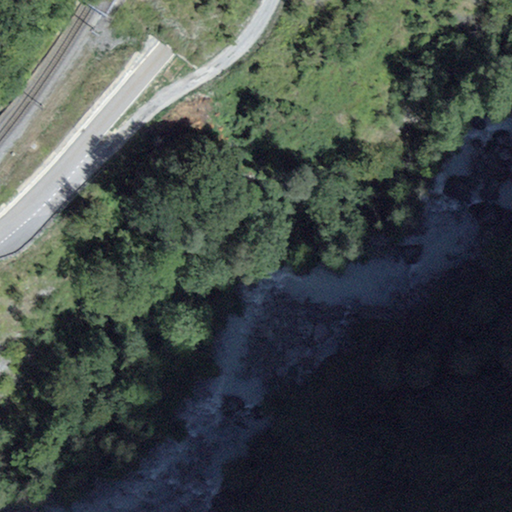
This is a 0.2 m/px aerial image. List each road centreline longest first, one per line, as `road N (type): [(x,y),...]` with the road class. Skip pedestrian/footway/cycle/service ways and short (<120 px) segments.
road 1 (tertiary): [(209,0),(0,230)]
road 2 (track): [(52,180),(236,51),(271,0)]
